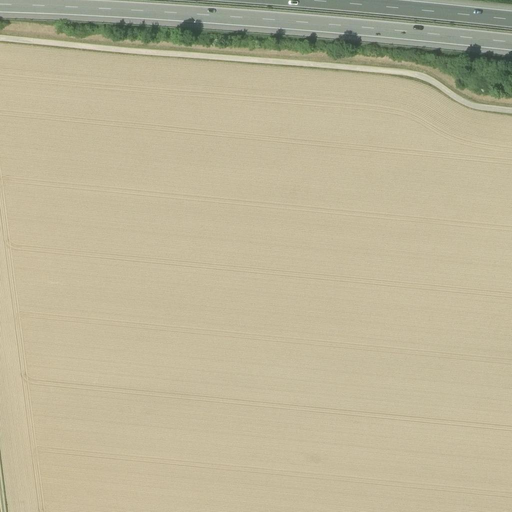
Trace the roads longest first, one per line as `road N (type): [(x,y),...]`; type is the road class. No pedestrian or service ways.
road 1 (track): [(511,111),(454,98),(415,74),(0,38)]
road 2 (motorway): [(0,5),(511,43)]
road 3 (motorway): [(511,21),(287,0)]
